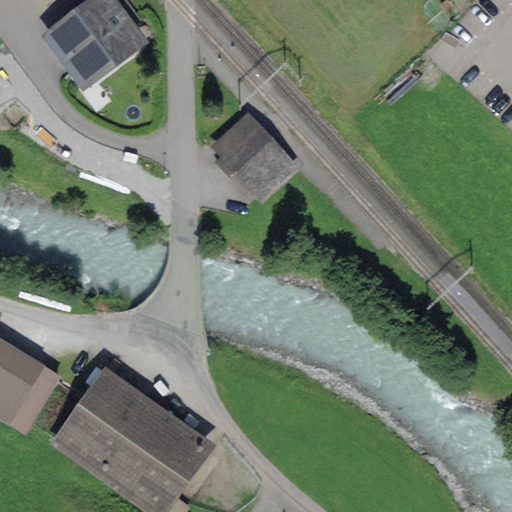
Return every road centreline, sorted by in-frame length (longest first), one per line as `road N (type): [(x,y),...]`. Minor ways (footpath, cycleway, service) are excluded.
road 1 (residential): [(173,369),(185,228),(178,0)]
road 2 (unclassified): [(310,511),(173,369)]
road 3 (unclassified): [(173,369),(0,304)]
